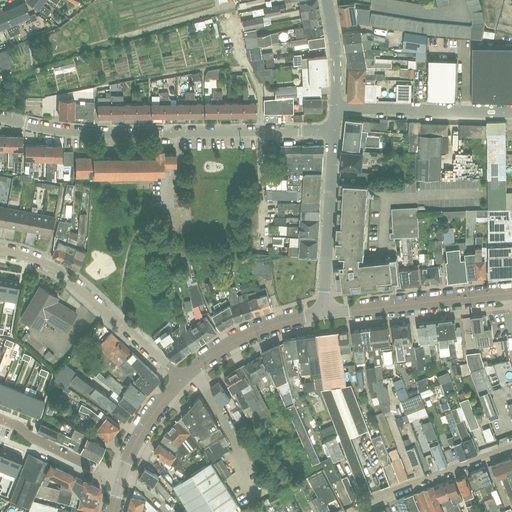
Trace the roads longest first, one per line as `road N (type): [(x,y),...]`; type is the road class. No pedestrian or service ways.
road 1 (residential): [(332,128),(58,132),(0,117)]
road 2 (residential): [(184,377),(68,281),(0,251)]
road 3 (unclassified): [(324,311),(511,292)]
road 4 (residential): [(324,311),(332,128)]
road 5 (residential): [(333,108),(511,111)]
road 6 (residential): [(363,511),(373,499),(511,447)]
road 7 (unclassified): [(184,377),(258,329),(324,311)]
road 8 (residential): [(120,479),(0,419)]
road 9 (unclassified): [(120,479),(147,422),(184,377)]
